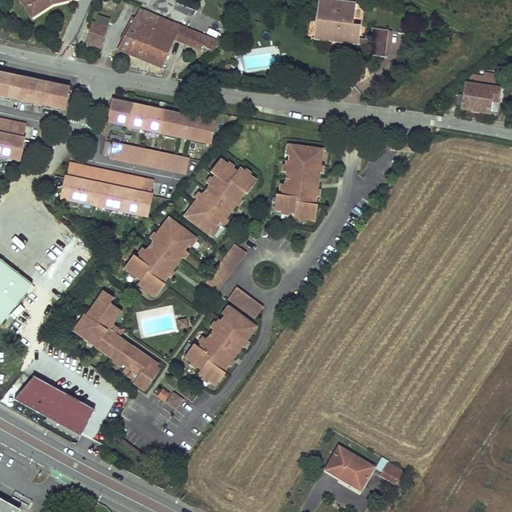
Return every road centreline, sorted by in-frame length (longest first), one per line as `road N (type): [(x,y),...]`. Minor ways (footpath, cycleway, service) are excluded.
road 1 (residential): [(511,135),(106,76)]
road 2 (primary): [(185,511),(0,413)]
road 3 (track): [(406,0),(476,36),(408,98),(407,118)]
road 4 (primary): [(0,432),(145,511)]
